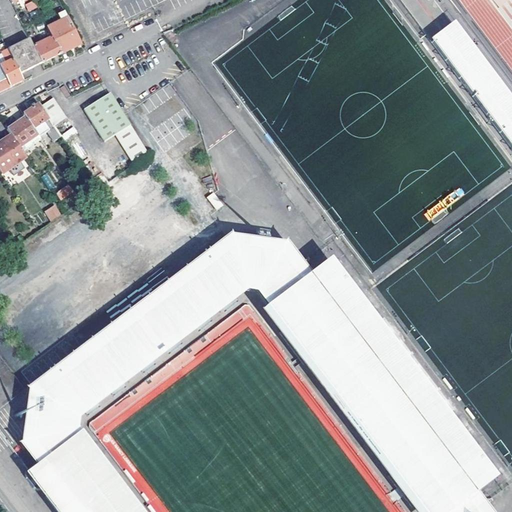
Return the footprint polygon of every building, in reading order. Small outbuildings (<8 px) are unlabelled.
[(29,12),(37,7),(33,0),(32,0),(25,4),(29,12)] [(407,0),(511,139),(511,96),(440,0),(407,0)] [(60,55),(81,44),(64,11),(57,15),(61,21),(47,29),(51,37),(60,55)] [(60,55),(51,37),(33,47),(41,64),(60,55)] [(8,52),(19,75),(38,65),(41,64),(33,47),(29,39),(7,50),(8,52)] [(22,81),(19,75),(8,52),(0,56),(0,68),(9,87),(12,86),(22,81)] [(0,91),(7,88),(9,87),(0,68),(0,91)] [(147,111),(176,96),(171,86),(142,100),(147,111)] [(111,94),(85,110),(105,143),(116,136),(135,165),(150,155),(124,115),(111,94)] [(52,99),(40,107),(53,126),(65,118),(52,99)] [(26,118),(34,130),(44,122),(57,140),(61,137),(53,126),(40,107),(39,105),(37,106),(34,108),(24,115),(26,118)] [(34,130),(26,118),(7,130),(11,136),(20,148),(38,135),(37,134),(34,130)] [(73,127),(61,135),(65,140),(77,132),(73,127)] [(20,148),(11,136),(3,142),(0,143),(0,171),(2,175),(8,170),(12,175),(24,167),(20,162),(26,158),(23,153),(20,148)] [(47,173),(41,177),(49,189),(55,185),(47,173)] [(61,201),(74,192),(69,184),(56,193),(61,201)] [(98,191),(93,185),(80,193),(85,199),(98,191)] [(214,192),(207,196),(216,210),(223,205),(214,192)] [(52,221),(64,213),(57,204),(46,212),(52,221)] [(492,511),(478,493),(498,477),(330,256),(309,271),(285,239),(259,236),(228,232),(23,388),(20,415),(17,444),(41,473),(45,469),(78,511),(492,511)] [(15,246),(25,240),(22,235),(12,242),(15,246)] [(35,477),(41,473),(39,471),(38,470),(36,469),(35,468),(33,468),(31,469),(30,470),(29,472),(28,474),(28,475),(28,477),(29,479),(29,480),(34,486),(36,488),(37,489),(38,490),(40,491),(42,491),(42,490),(45,489),(35,477)] [(78,511),(45,469),(41,473),(35,477),(45,489),(62,511),(78,511)]
